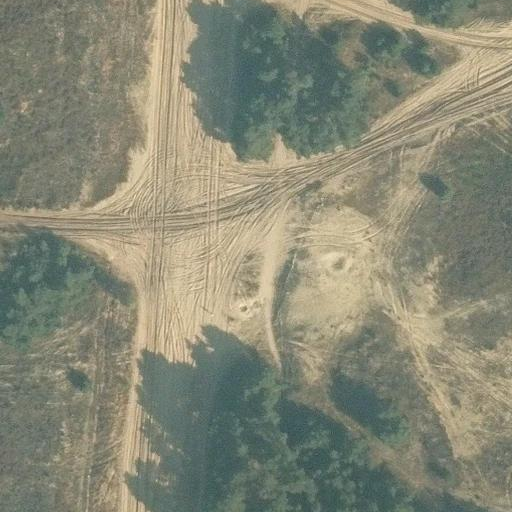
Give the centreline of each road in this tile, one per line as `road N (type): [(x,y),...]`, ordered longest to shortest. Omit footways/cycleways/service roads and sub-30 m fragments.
road 1 (track): [(185,216),(242,205),(511,77)]
road 2 (track): [(331,0),(511,66)]
